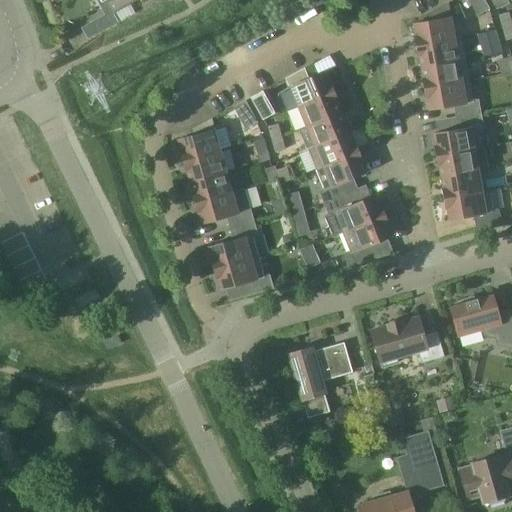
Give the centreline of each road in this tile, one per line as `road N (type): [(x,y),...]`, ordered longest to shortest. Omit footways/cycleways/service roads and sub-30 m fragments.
road 1 (residential): [(237,339),(197,300),(156,154),(157,124),(171,108),(304,35),(343,40),(390,23)]
road 2 (residential): [(234,511),(41,110),(11,69)]
road 3 (residential): [(435,277),(390,23)]
road 4 (residential): [(237,339),(254,327),(435,277)]
road 5 (residential): [(302,511),(240,371),(237,339)]
